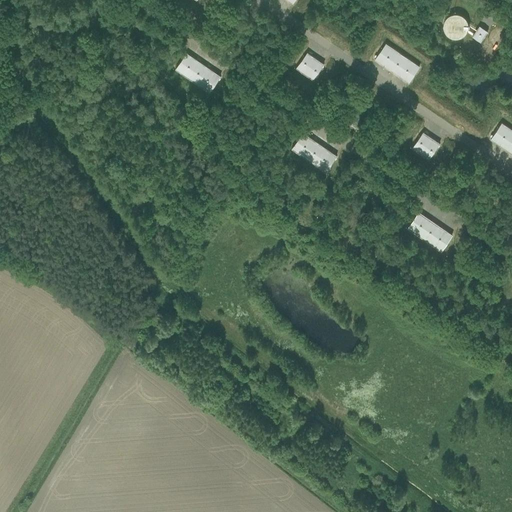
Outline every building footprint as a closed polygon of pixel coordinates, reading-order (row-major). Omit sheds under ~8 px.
[(458,35),(458,18),(454,18),(454,12),(439,12),(439,35),(458,35)] [(472,36),(480,41),(487,31),(479,26),(472,36)] [(374,60),(408,83),(419,67),(385,43),(374,60)] [(186,52),(174,69),(209,93),(220,76),(186,52)] [(295,68),(312,80),(323,64),(306,52),(295,68)] [(490,138),(511,153),(511,129),(501,122),(490,138)] [(301,131),(290,149),(325,172),(337,155),(301,131)] [(411,148),(428,159),(439,143),(422,131),(411,148)] [(418,211),(406,228),(441,252),(452,234),(418,211)]
